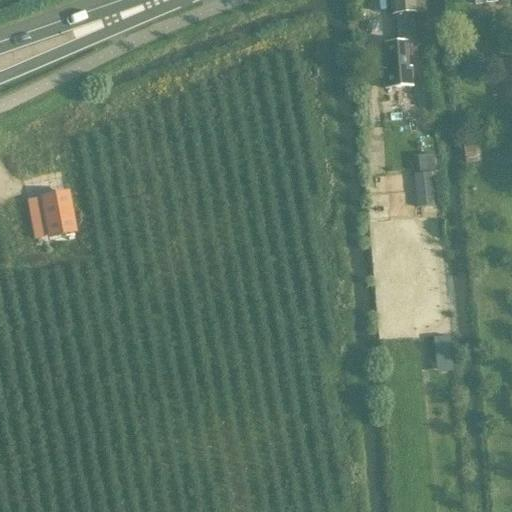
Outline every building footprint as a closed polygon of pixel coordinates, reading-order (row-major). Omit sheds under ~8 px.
[(412,14),(415,14),(413,0),(389,0),(391,16),(395,16),(398,46),(384,48),(387,73),(384,74),(386,92),(413,89),(411,70),(409,70),(406,45),(415,45),(412,14)] [(511,61),(500,63),(502,87),(511,86),(511,61)] [(504,107),(511,105),(511,86),(502,87),(504,107)] [(376,205),(389,203),(386,178),(373,179),(376,205)] [(433,182),(414,184),(417,210),(436,208),(433,182)] [(64,194),(41,198),(48,240),(71,236),(64,194)]
